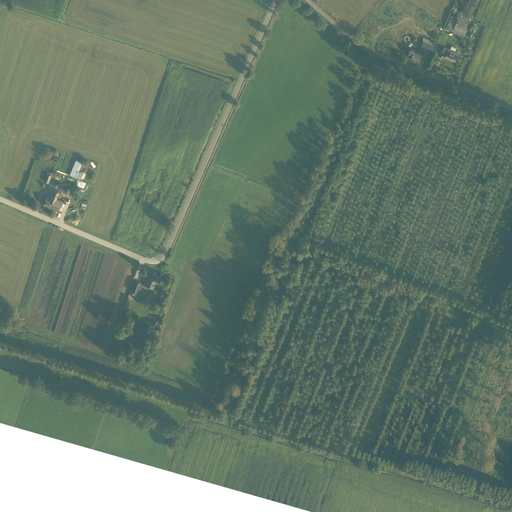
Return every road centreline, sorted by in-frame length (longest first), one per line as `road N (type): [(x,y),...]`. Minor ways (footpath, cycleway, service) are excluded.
road 1 (unclassified): [(0,200),(143,260),(162,256),(276,0)]
road 2 (unclassified): [(511,108),(366,48),(307,0)]
